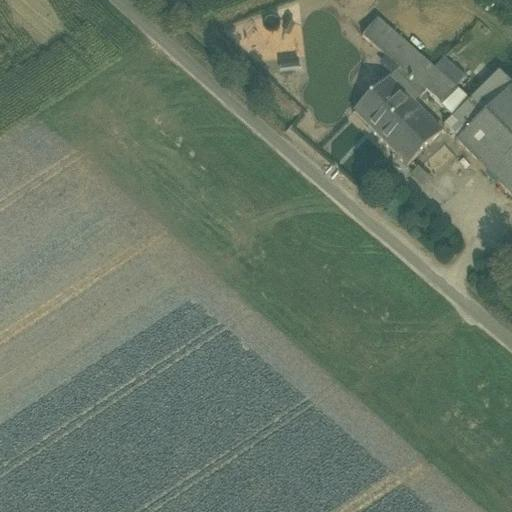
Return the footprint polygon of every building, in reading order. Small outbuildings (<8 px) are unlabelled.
[(426,93),(452,120),(470,103),(455,90),(433,71),(376,21),(362,38),(398,69),(426,93)] [(300,58),(285,58),(279,64),(279,73),(300,73),(300,58)] [(443,60),(433,71),(455,90),(464,79),(443,60)] [(426,93),(398,69),(393,75),(420,99),(426,93)] [(511,87),(499,74),(470,103),(452,120),(444,129),(457,142),(456,144),(511,200),(511,87)] [(406,168),(441,134),(387,80),(353,114),(406,168)] [(435,182),(418,166),(409,175),(426,192),(435,182)]
